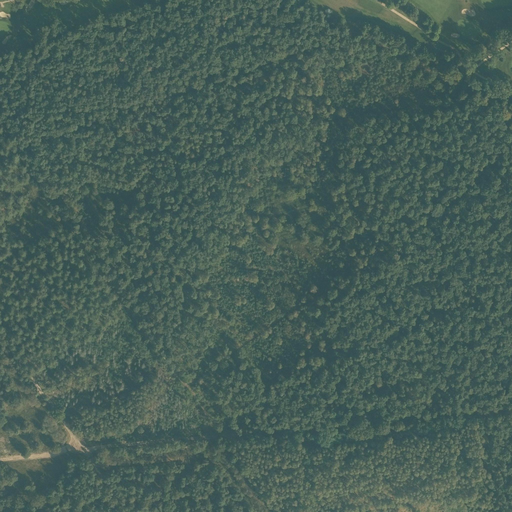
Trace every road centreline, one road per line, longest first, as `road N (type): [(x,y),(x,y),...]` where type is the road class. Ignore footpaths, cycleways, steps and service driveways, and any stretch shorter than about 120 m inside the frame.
road 1 (track): [(82,448),(511,407)]
road 2 (track): [(96,467),(210,456),(257,511)]
road 3 (track): [(82,448),(0,331)]
